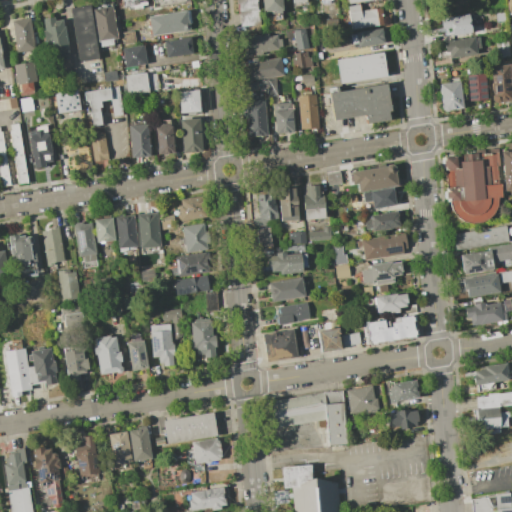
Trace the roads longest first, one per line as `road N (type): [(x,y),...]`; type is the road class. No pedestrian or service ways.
road 1 (residential): [(0,424),(236,386)]
road 2 (residential): [(0,208),(218,173)]
road 3 (residential): [(421,149),(438,343)]
road 4 (residential): [(229,180),(245,374)]
road 5 (residential): [(238,169),(410,141)]
road 6 (residential): [(256,383),(428,355)]
road 7 (residential): [(213,0),(226,160)]
road 8 (residential): [(439,363),(450,511)]
road 9 (residential): [(408,0),(419,129)]
